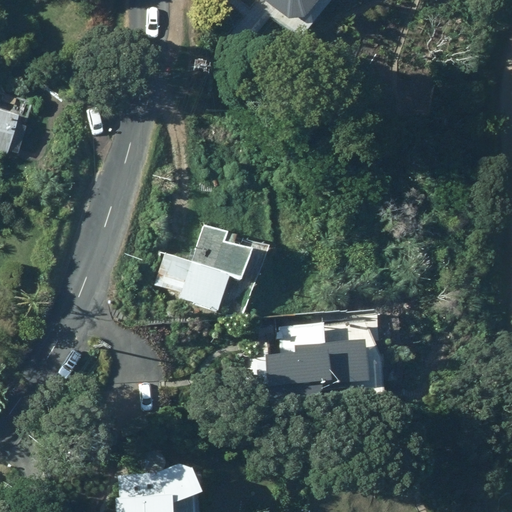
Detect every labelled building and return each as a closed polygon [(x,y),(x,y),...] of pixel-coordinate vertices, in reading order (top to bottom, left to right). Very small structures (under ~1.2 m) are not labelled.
[(241,20),(255,14),(250,0),(236,6),(241,20)] [(259,0),(262,3),(281,19),(299,17),(312,0),(259,0)] [(0,152),(8,155),(19,116),(0,110),(0,152)] [(212,309),(223,275),(234,278),(242,251),(217,243),(220,233),(199,226),(187,262),(168,256),(157,292),(212,309)] [(376,317),(277,326),(276,351),(262,352),(267,404),(321,400),(319,386),(353,383),(355,400),(375,399),(376,418),(410,415),(404,344),(379,346),(376,317)] [(161,511),(161,504),(188,494),(181,471),(175,467),(166,468),(146,473),(146,477),(106,480),(108,511),(161,511)]
